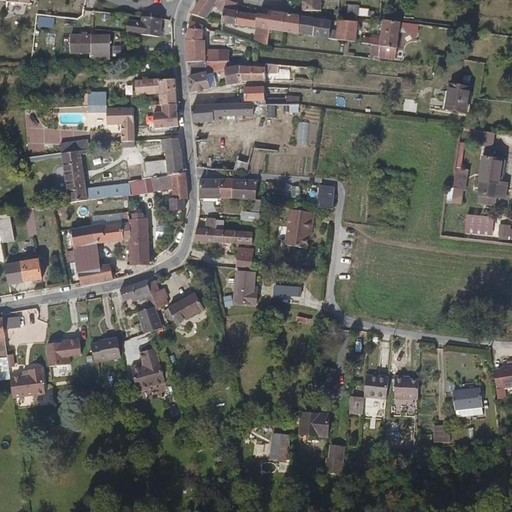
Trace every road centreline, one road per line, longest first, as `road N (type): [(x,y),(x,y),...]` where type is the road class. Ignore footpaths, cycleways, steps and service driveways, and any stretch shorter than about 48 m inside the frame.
road 1 (residential): [(511,345),(340,319),(325,303),(333,184),(190,171)]
road 2 (residential): [(190,171),(192,216),(175,260),(112,285),(0,307)]
road 3 (residential): [(180,14),(190,171)]
